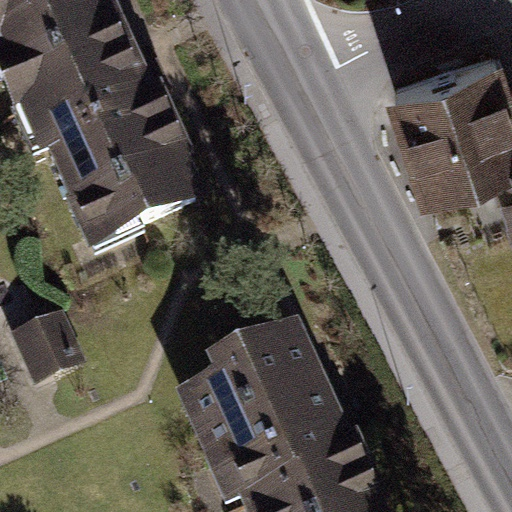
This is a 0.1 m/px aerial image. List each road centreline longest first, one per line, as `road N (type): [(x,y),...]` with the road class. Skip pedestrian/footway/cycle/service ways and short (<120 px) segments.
road 1 (tertiary): [(511,479),(297,83)]
road 2 (residential): [(297,83),(491,0)]
